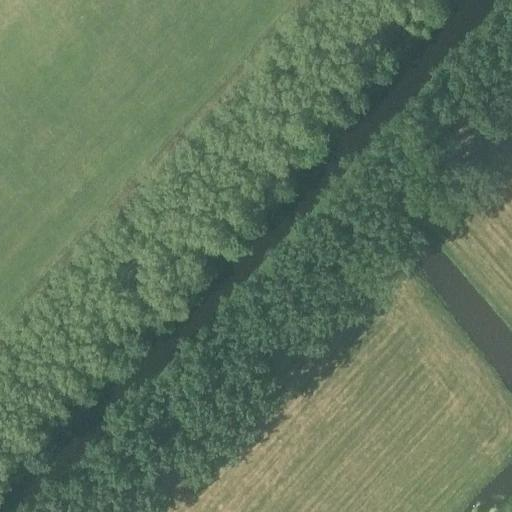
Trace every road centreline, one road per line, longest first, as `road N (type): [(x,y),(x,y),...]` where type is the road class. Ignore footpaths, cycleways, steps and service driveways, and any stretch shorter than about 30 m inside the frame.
road 1 (residential): [(511,34),(78,511)]
road 2 (tertiary): [(0,405),(378,0)]
